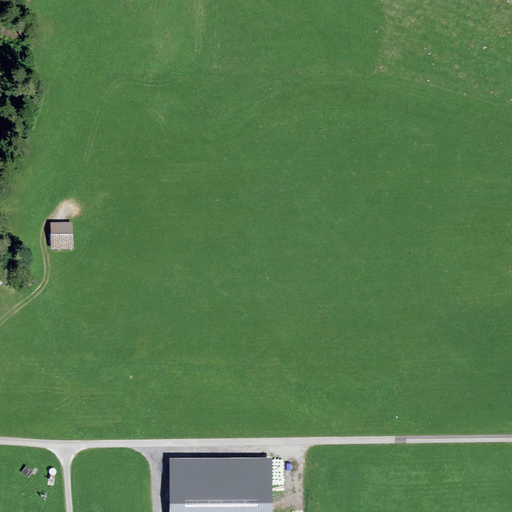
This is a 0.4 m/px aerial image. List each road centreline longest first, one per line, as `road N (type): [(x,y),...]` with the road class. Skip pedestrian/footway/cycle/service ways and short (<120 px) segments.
road 1 (unclassified): [(0,440),(511,438)]
road 2 (track): [(58,215),(43,236),(45,282),(0,323)]
